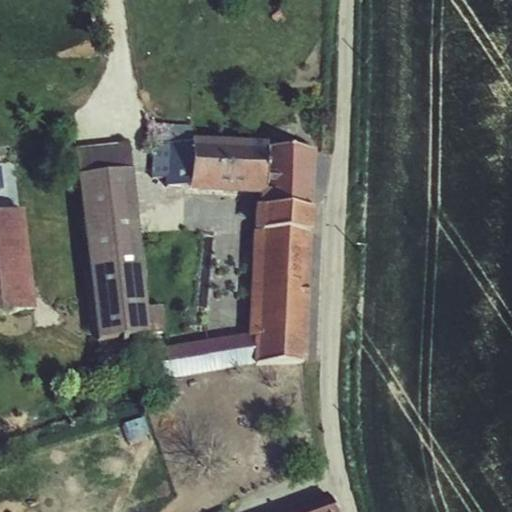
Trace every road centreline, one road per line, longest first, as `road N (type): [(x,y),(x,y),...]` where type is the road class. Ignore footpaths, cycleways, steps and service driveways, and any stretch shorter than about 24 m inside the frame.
road 1 (unclassified): [(346,0),(330,424),(348,511)]
road 2 (unknown): [(113,0),(119,80),(107,136)]
